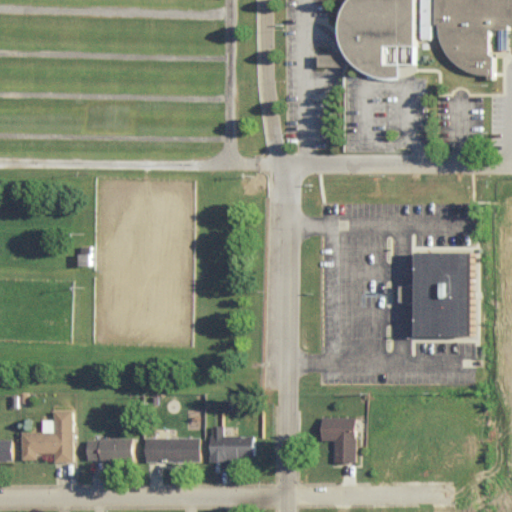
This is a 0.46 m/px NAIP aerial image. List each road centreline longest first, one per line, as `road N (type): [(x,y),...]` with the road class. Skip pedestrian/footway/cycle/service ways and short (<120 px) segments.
road 1 (residential): [(287,491),(286,218),(264,0)]
road 2 (residential): [(442,490),(0,492)]
road 3 (residential): [(278,161),(511,162)]
